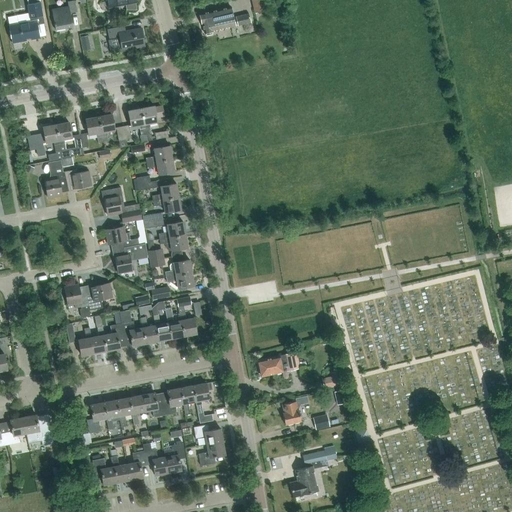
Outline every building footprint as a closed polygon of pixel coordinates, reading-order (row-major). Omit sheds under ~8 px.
[(107,0),(109,7),(118,6),(126,4),(126,9),(126,10),(136,10),(136,9),(135,9),(135,3),(136,2),(135,0),(107,0)] [(69,7),(53,10),(57,31),(73,28),(71,14),(78,13),(75,1),(68,3),(69,7)] [(266,10),(264,1),(252,3),(254,13),(266,10)] [(31,21),(10,24),(14,43),(40,39),(37,25),(44,24),(40,2),(28,5),(31,21)] [(233,17),(230,6),(200,13),(204,33),(206,33),(206,34),(209,35),(212,33),(211,31),(235,26),(235,24),(237,23),(238,25),(251,22),(249,13),(233,17)] [(140,29),(130,31),(126,31),(124,26),(109,29),(107,29),(109,40),(108,40),(108,41),(109,40),(111,53),(110,53),(110,54),(134,49),(133,46),(143,44),(142,44),(141,39),(142,38),(142,37),(143,37),(144,37),(142,29),(141,29),(141,30),(140,29)] [(155,106),(142,108),(147,134),(148,141),(153,140),(150,124),(158,122),(157,117),(165,116),(163,106),(155,107),(155,106)] [(147,134),(142,108),(129,111),(132,127),(140,125),(142,135),(147,134)] [(112,114),(99,116),(104,142),(109,141),(107,131),(115,130),(112,114)] [(104,142),(99,116),(86,119),(89,135),(97,133),(99,143),(104,142)] [(56,124),(61,150),(67,149),(65,139),(73,138),(70,122),(56,124)] [(61,150),(56,124),(44,127),(45,133),(40,134),(42,141),(36,142),(38,155),(44,154),(42,143),(55,141),(57,151),(61,150)] [(130,125),(123,126),(126,139),(132,138),(130,125)] [(126,139),(123,126),(117,127),(119,141),(126,139)] [(156,140),(169,137),(168,131),(155,133),(156,140)] [(86,133),(80,134),(83,147),(89,146),(86,133)] [(83,147),(80,134),(74,135),(76,147),(76,149),(83,147)] [(132,152),(145,150),(144,144),(131,146),(132,152)] [(147,163),(173,159),(171,146),(154,149),(156,156),(146,158),(147,163)] [(76,149),(76,147),(67,149),(61,150),(62,158),(84,154),(83,147),(76,149)] [(56,154),(49,156),(50,160),(62,158),(61,150),(57,151),(55,151),(56,154)] [(175,172),(173,159),(147,163),(148,168),(158,167),(159,175),(175,172)] [(34,167),(27,164),(24,171),(31,174),(34,167)] [(77,169),(64,172),(68,191),(74,190),(74,188),(92,185),(89,171),(78,173),(77,169)] [(51,178),(45,179),(48,198),(62,195),(61,193),(68,191),(64,172),(51,174),(51,178)] [(136,178),(137,184),(150,182),(149,175),(136,178)] [(150,182),(137,184),(138,190),(158,187),(157,180),(150,182)] [(153,196),(154,201),(179,197),(177,184),(161,187),(162,194),(153,196)] [(121,187),(101,191),(102,198),(104,198),(108,215),(121,213),(125,212),(124,206),(123,201),(121,187)] [(181,210),(179,197),(154,201),(155,206),(164,205),(165,213),(181,210)] [(125,212),(121,213),(123,222),(142,219),(140,209),(125,212)] [(143,215),(144,222),(163,219),(162,212),(143,215)] [(164,225),(163,219),(144,222),(145,228),(164,225)] [(159,234),(160,240),(185,235),(183,222),(167,225),(168,232),(159,234)] [(145,237),(131,240),(130,233),(126,233),(125,227),(106,230),(109,244),(111,244),(112,250),(132,246),(140,245),(139,244),(146,243),(145,237)] [(166,244),(167,249),(168,250),(170,250),(172,250),(172,251),(188,248),(185,235),(160,240),(161,245),(166,244)] [(140,245),(132,246),(112,250),(113,256),(116,256),(119,274),(132,271),(131,261),(148,258),(145,244),(140,245)] [(149,252),(150,261),(164,258),(162,252),(158,253),(158,250),(149,252)] [(172,251),(173,260),(182,260),(181,250),(172,251)] [(165,265),(164,258),(150,261),(151,267),(165,265)] [(189,260),(174,263),(174,264),(172,264),(171,265),(170,266),(171,272),(165,272),(166,277),(192,273),(189,260)] [(170,282),(170,285),(176,288),(178,288),(178,289),(194,286),(192,273),(166,277),(167,283),(170,282)] [(89,311),(85,286),(79,287),(78,284),(64,287),(68,305),(74,304),(75,308),(81,307),(81,309),(80,310),(81,318),(90,316),(89,311)] [(91,285),(85,286),(89,311),(103,308),(101,299),(112,297),(110,284),(92,287),(91,285)] [(152,299),(170,296),(169,289),(159,291),(159,288),(154,289),(151,290),(152,299)] [(149,303),(147,294),(134,297),(136,306),(149,303)] [(190,297),(177,299),(180,316),(181,321),(184,336),(197,334),(194,318),(186,320),(184,305),(191,303),(190,297)] [(199,300),(193,302),(196,315),(202,313),(199,300)] [(165,308),(166,313),(168,323),(171,339),(184,336),(181,321),(173,322),(171,307),(165,308)] [(120,312),(122,323),(124,336),(130,335),(132,346),(145,344),(142,328),(135,329),(133,321),(131,322),(129,310),(120,312)] [(171,339),(168,323),(160,324),(159,315),(153,316),(155,325),(158,341),(171,339)] [(142,328),(145,344),(158,341),(155,325),(147,326),(146,317),(141,318),(142,328)] [(76,342),(72,323),(66,325),(69,343),(76,342)] [(124,336),(122,323),(110,326),(112,333),(104,335),(107,351),(120,348),(118,337),(124,336)] [(107,351),(104,335),(102,325),(97,326),(99,335),(91,337),(94,353),(107,351)] [(94,353),(91,337),(89,328),(84,329),(86,338),(78,340),(81,356),(94,353)] [(300,369),(296,352),(259,360),(262,377),(283,372),(282,369),(286,368),(287,371),(300,369)] [(333,380),(324,382),(325,388),(341,385),(339,375),(333,377),(333,380)] [(205,383),(193,386),(196,402),(200,424),(212,422),(211,415),(204,417),(201,401),(208,400),(205,383)] [(193,386),(180,388),(183,404),(185,416),(190,415),(188,403),(196,402),(193,386)] [(167,392),(161,394),(164,416),(177,413),(176,406),(183,404),(180,388),(167,391),(167,392)] [(342,388),(335,390),(338,399),(344,397),(342,388)] [(153,418),(164,416),(161,394),(155,395),(155,393),(142,395),(144,412),(152,410),(153,418)] [(137,413),(144,412),(142,395),(129,398),(132,414),(134,425),(139,424),(137,413)] [(129,398),(116,400),(118,416),(121,428),(126,427),(124,415),(132,414),(129,398)] [(116,400),(103,403),(106,419),(108,430),(113,429),(111,417),(118,416),(116,400)] [(299,410),(298,410),(296,401),(282,405),(284,413),(283,413),(285,425),(301,421),(299,410)] [(106,419),(103,403),(90,405),(93,419),(87,420),(89,433),(101,431),(99,420),(106,419)] [(313,419),(315,429),(329,426),(327,416),(326,414),(312,417),(313,419)] [(42,446),(54,444),(50,424),(38,427),(36,415),(24,417),(26,433),(28,444),(41,442),(42,446)] [(26,433),(24,417),(10,420),(13,431),(6,432),(8,444),(20,442),(18,434),(26,433)] [(207,425),(193,427),(194,432),(195,439),(199,438),(201,446),(207,445),(222,442),(220,429),(209,431),(207,425)] [(0,445),(8,444),(6,432),(1,433),(0,430),(0,445)] [(367,430),(356,433),(361,452),(372,449),(371,443),(370,444),(368,436),(369,436),(367,430)] [(161,441),(159,434),(153,435),(154,442),(161,441)] [(123,445),(135,443),(134,437),(122,439),(123,445)] [(164,450),(165,457),(168,473),(181,470),(179,459),(185,458),(182,444),(181,444),(181,441),(176,442),(176,445),(170,446),(171,449),(164,450)] [(225,455),(222,442),(207,445),(208,453),(198,454),(200,466),(214,463),(213,457),(225,455)] [(155,475),(168,473),(165,457),(157,458),(155,449),(151,449),(150,443),(143,444),(144,451),(146,465),(152,464),(155,475)] [(298,482),(289,484),(292,497),(301,495),(302,495),(317,492),(311,465),(326,461),(336,458),(333,447),(324,449),(324,451),(305,456),(307,467),(296,470),(298,482)] [(126,464),(129,480),(142,477),(140,466),(146,465),(144,451),(132,453),(134,463),(126,464)] [(111,457),(113,466),(116,482),(129,480),(126,464),(119,465),(117,456),(111,457)] [(103,485),(116,482),(113,466),(106,467),(104,458),(92,460),(95,475),(101,473),(103,485)]
